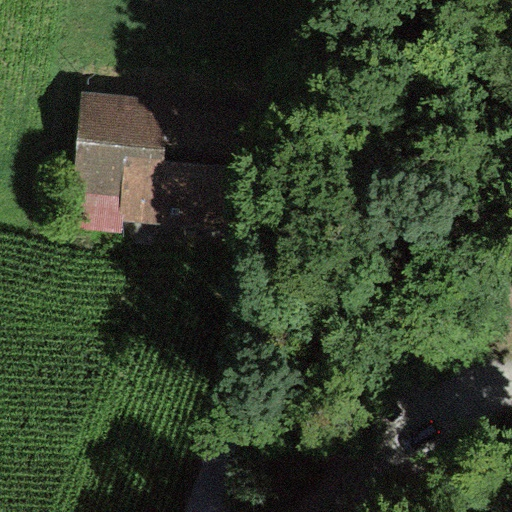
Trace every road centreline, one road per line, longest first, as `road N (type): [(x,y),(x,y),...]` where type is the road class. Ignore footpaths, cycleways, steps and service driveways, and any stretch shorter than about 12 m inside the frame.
road 1 (track): [(406,0),(199,511)]
road 2 (track): [(511,404),(396,467),(273,511)]
